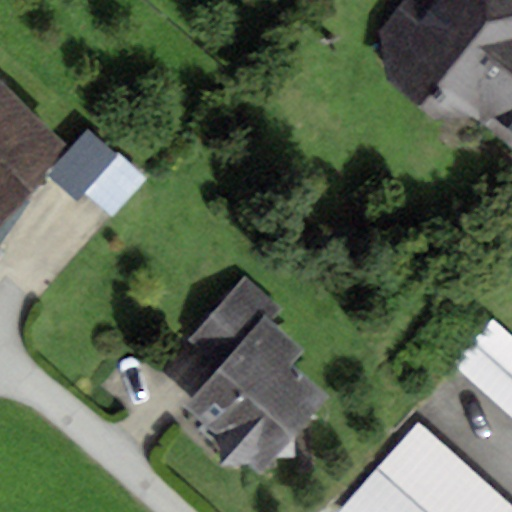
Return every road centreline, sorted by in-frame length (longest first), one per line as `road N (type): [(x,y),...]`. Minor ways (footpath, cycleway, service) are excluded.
road 1 (residential): [(0,375),(163,511)]
road 2 (residential): [(72,219),(0,333)]
